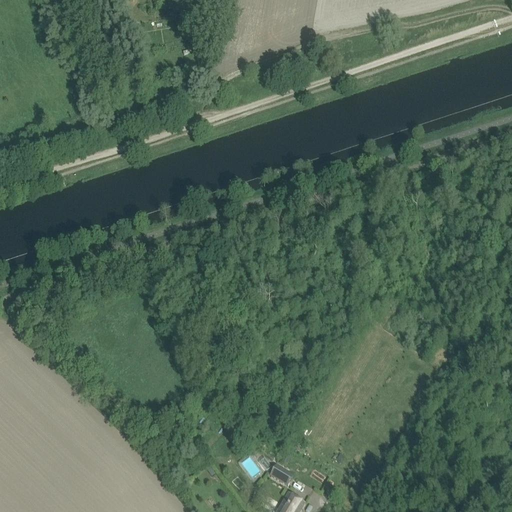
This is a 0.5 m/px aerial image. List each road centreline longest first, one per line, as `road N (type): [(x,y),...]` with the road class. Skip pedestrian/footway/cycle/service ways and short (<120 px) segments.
road 1 (track): [(511,19),(0,185)]
road 2 (track): [(511,14),(498,4),(456,11),(305,49)]
